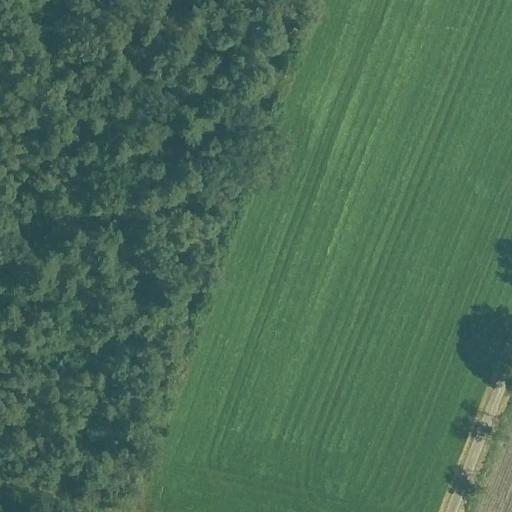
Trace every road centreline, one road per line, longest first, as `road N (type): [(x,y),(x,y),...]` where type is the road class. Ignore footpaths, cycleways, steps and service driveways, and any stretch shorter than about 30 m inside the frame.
road 1 (residential): [(511,356),(451,511)]
road 2 (track): [(0,473),(122,511)]
